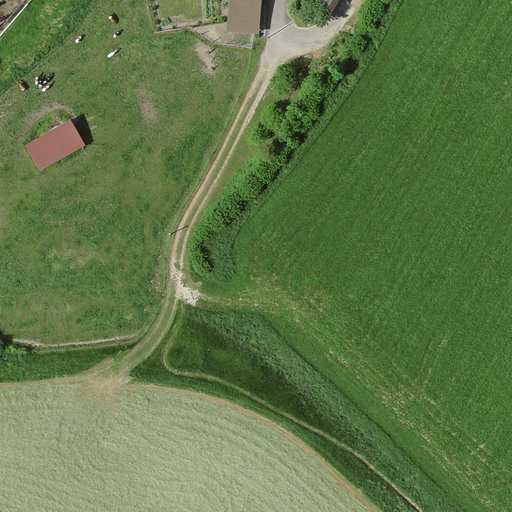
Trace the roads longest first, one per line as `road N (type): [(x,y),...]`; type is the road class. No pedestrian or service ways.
road 1 (track): [(267,67),(186,222),(169,314),(150,347),(106,382)]
road 2 (track): [(174,287),(236,308),(440,511)]
